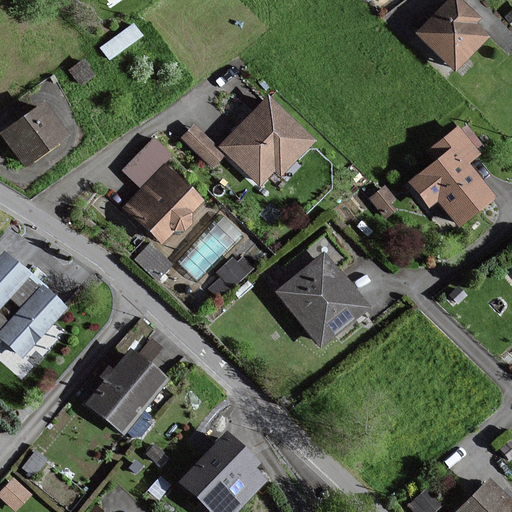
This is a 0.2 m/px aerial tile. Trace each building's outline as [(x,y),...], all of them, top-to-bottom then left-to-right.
[(470,25),(477,19),(457,0),(448,0),(416,33),(454,70),(484,39),(470,25)] [(312,141),(266,98),(221,147),(260,183),(274,168),(281,174),(312,141)] [(25,164),(64,136),(42,106),(3,135),(25,164)] [(457,224),(491,199),(465,164),(477,155),(458,129),(430,150),(438,162),(410,183),(428,207),(438,199),(457,224)] [(201,201),(165,167),(125,208),(161,242),(177,226),(182,231),(190,223),(185,218),(201,201)] [(224,210),(179,257),(198,275),(242,228),(224,210)] [(367,309),(325,255),(277,291),(319,346),(367,309)] [(0,335),(21,354),(61,309),(3,257),(0,260),(0,335)] [(219,298),(251,269),(242,260),(236,265),(232,260),(218,272),(223,278),(211,289),(219,298)] [(123,432),(164,381),(128,353),(87,404),(123,432)] [(181,483),(211,511),(233,511),(261,483),(251,473),(257,466),(226,437),(181,483)] [(28,496),(13,481),(0,494),(0,495),(15,509),(28,496)] [(511,511),(511,505),(486,482),(458,511),(511,511)]
